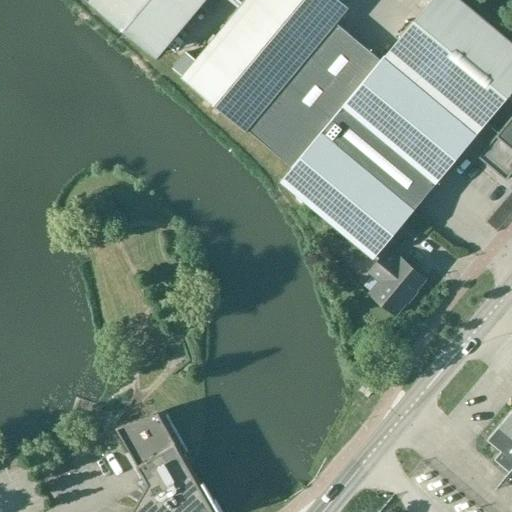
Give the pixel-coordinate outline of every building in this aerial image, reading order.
[(86,0),(157,59),(200,7),(209,15),(221,0),(86,0)] [(375,259),(477,135),(511,93),(511,42),(460,0),(433,0),(382,62),(336,24),(349,9),(337,0),(247,0),(182,79),(246,132),(247,130),(293,168),(282,182),(375,259)] [(511,116),(479,157),(506,180),(511,172),(511,116)] [(370,293),(396,315),(425,279),(400,258),(398,260),(388,251),(370,272),(380,281),(370,293)] [(511,410),(488,439),(501,450),(495,458),(510,471),(511,468),(511,410)] [(127,422),(116,427),(148,482),(131,511),(216,511),(159,411),(127,422)]
